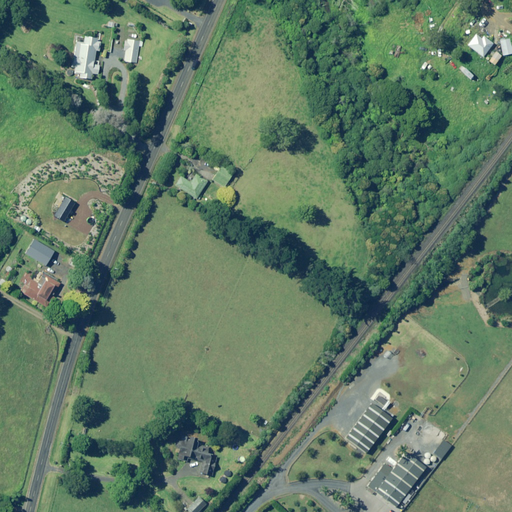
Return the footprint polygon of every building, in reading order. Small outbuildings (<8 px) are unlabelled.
[(492,43),(483,35),(481,38),(475,34),(466,45),(482,57),(492,43)] [(83,42),(75,42),(73,56),(69,55),(69,58),(70,58),(70,67),(72,67),(74,67),(74,70),(72,70),(71,70),(71,69),(70,69),(69,69),(68,69),(68,70),(67,70),(67,71),(66,71),(66,72),(66,73),(67,74),(68,75),(69,75),(70,75),(71,75),(72,75),(72,74),(78,74),(78,78),(92,79),(92,73),(96,74),(98,73),(99,61),(94,61),(95,50),(98,51),(99,47),(100,41),(97,41),(97,38),(96,38),(83,37),(83,42)] [(511,53),(511,48),(510,38),(499,40),(502,55),(511,53)] [(123,44),(122,50),(124,50),(124,61),(136,62),(137,56),(138,46),(141,46),(142,41),(123,40),(123,44)] [(495,51),(487,60),(493,65),(501,55),(495,51)] [(462,66),(459,70),(469,80),(473,77),(462,66)] [(31,169),(36,177),(28,182),(35,194),(58,180),(51,168),(43,173),(39,164),(31,169)] [(220,165),(211,179),(224,187),(233,173),(220,165)] [(110,173),(108,178),(119,182),(121,177),(110,173)] [(190,180),(189,182),(179,175),(173,185),(195,199),(207,181),(195,173),(191,180),(190,180)] [(106,185),(103,191),(114,195),(116,189),(106,185)] [(24,207),(21,206),(17,213),(20,214),(18,218),(17,219),(21,221),(22,220),(31,224),(41,206),(28,199),(24,207)] [(97,209),(88,230),(99,234),(108,213),(97,209)] [(85,229),(74,251),(86,257),(97,235),(85,229)] [(32,238),(23,253),(44,266),(53,250),(32,238)] [(7,266),(5,270),(6,271),(4,275),(7,277),(12,268),(7,266)] [(60,282),(43,271),(41,273),(35,269),(29,278),(28,277),(18,291),(47,309),(54,298),(51,296),(60,282)] [(370,402),(343,437),(364,454),(392,419),(370,402)] [(404,411),(399,416),(403,420),(408,414),(404,411)] [(211,476),(215,453),(208,452),(209,447),(196,444),(197,441),(195,441),(195,437),(187,436),(185,447),(180,439),(174,443),(182,454),(184,452),(183,457),(198,460),(198,461),(203,462),(201,470),(203,470),(202,474),(211,476)] [(436,456),(426,469),(430,472),(440,459),(441,458),(451,445),(443,439),(432,453),(436,456)] [(374,492),(395,508),(425,468),(405,452),(392,469),(374,492)] [(392,469),(383,463),(366,486),(374,492),(392,469)] [(198,497),(186,508),(188,511),(197,511),(206,505),(198,497)]
